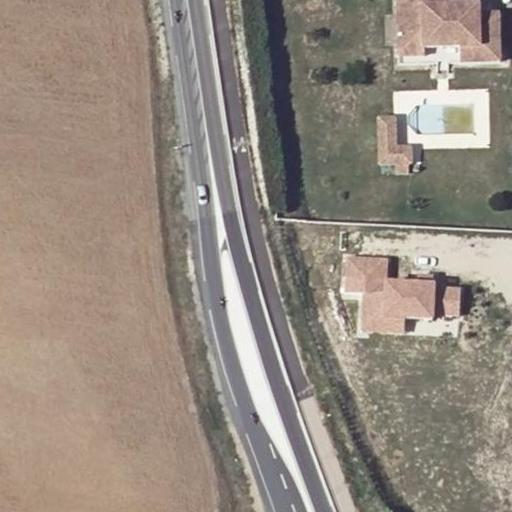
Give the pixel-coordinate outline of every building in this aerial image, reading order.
[(444,12),(443,0),(399,0),(400,55),(426,55),(426,48),(461,47),(461,55),(461,62),(501,62),(501,29),(481,29),(481,22),(480,12),(444,12)] [(396,154),(396,125),(380,125),(380,171),(396,171),(409,171),(412,171),(411,154),(396,154)] [(409,171),(396,171),(396,180),(409,180),(409,171)] [(432,317),(459,318),(460,290),(437,289),(437,286),(436,286),(418,285),(386,284),(387,261),(347,259),(345,295),(363,296),(362,318),(405,320),(432,322),(432,317)] [(436,286),(436,277),(418,276),(418,285),(436,286)] [(404,335),(405,320),(362,318),(361,333),(404,335)]
